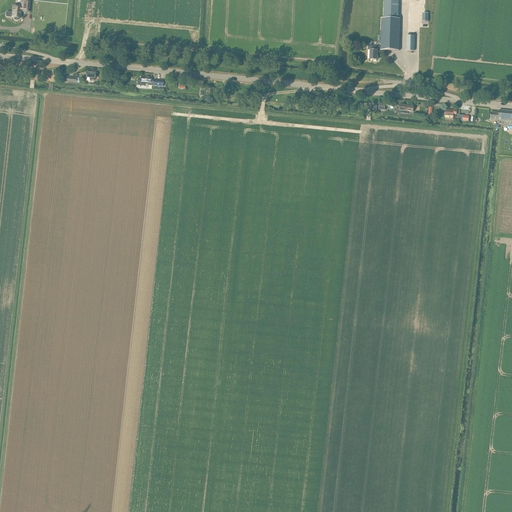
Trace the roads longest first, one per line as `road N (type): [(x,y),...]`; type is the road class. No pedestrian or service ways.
road 1 (track): [(0,87),(487,134),(446,511)]
road 2 (tertiary): [(511,106),(0,56)]
road 3 (track): [(40,91),(0,494)]
road 4 (track): [(460,511),(491,234),(511,237)]
road 5 (track): [(84,41),(331,64)]
road 6 (track): [(169,113),(364,132)]
road 7 (track): [(260,122),(265,96),(307,85),(369,105),(368,122)]
road 8 (track): [(342,0),(334,75),(402,85)]
